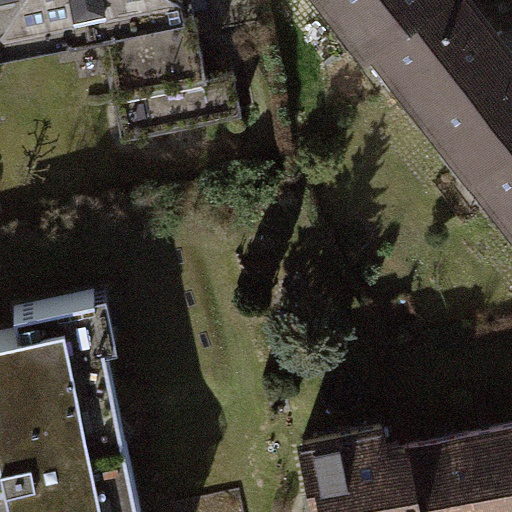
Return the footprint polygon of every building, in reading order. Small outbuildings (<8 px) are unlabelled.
[(0,0),(0,42),(86,26),(110,143),(239,117),(228,65),(201,70),(186,0),(0,0)] [(324,0),(361,45),(367,41),(418,0),(324,0)] [(418,0),(367,41),(468,167),(511,131),(511,56),(466,0),(418,0)] [(511,131),(468,167),(511,221),(511,131)] [(14,327),(0,330),(0,511),(136,511),(97,336),(110,337),(99,287),(10,306),(14,327)] [(294,434),(307,511),(411,511),(399,441),(384,444),(380,418),(294,434)] [(511,511),(511,419),(399,441),(411,511),(511,511)]
